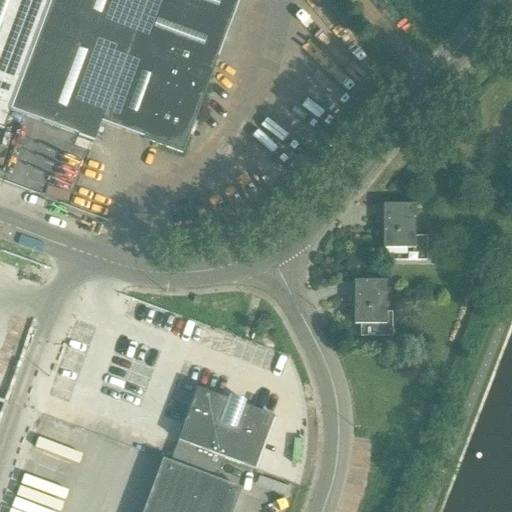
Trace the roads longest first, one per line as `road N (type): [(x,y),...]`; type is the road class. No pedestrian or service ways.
road 1 (unclassified): [(269,254),(331,201),(497,0)]
road 2 (unknown): [(124,265),(259,72),(272,42),(272,0)]
road 3 (unclassified): [(0,224),(91,257),(167,273),(213,272),(269,254)]
road 4 (unclassified): [(322,511),(336,462),(333,390),(269,254)]
